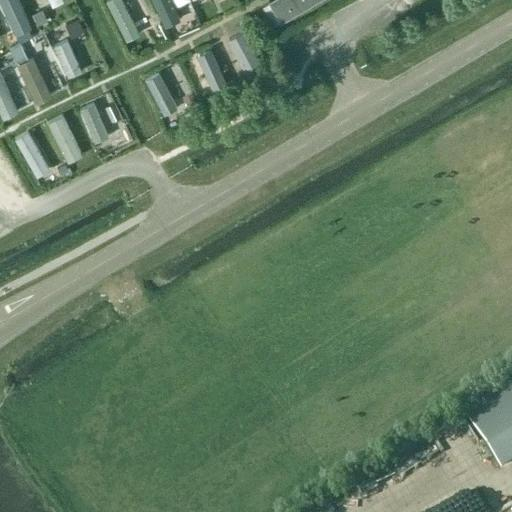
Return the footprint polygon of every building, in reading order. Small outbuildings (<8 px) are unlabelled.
[(21,0),(5,0),(15,18),(27,12),(21,0)] [(156,0),(163,17),(183,9),(179,0),(156,0)] [(267,0),(266,0),(279,21),(314,0),(267,0)] [(117,11),(127,36),(152,25),(142,1),(117,11)] [(66,36),(60,38),(56,27),(44,32),(62,77),(79,69),(66,36)] [(240,71),(258,63),(246,36),(234,42),(239,53),(233,56),(240,71)] [(211,85),(225,79),(210,46),(196,52),(211,85)] [(0,62),(1,66),(17,61),(13,50),(0,54),(0,62)] [(34,98),(50,93),(36,50),(20,55),(34,98)] [(0,86),(25,78),(20,63),(0,69),(0,86)] [(179,106),(171,90),(178,86),(168,67),(147,77),(165,113),(179,106)] [(80,108),(88,136),(112,130),(105,101),(80,108)] [(62,146),(83,137),(73,115),(53,124),(62,146)] [(31,164),(56,151),(50,139),(25,151),(31,164)] [(2,184),(16,194),(23,185),(9,174),(2,184)] [(499,467),(511,458),(511,383),(464,414),(499,467)] [(482,507),(472,490),(434,511),(494,511),(511,502),(511,492),(511,490),(482,507)]
